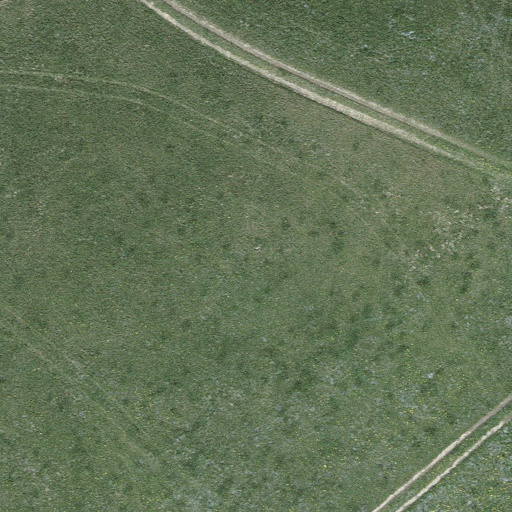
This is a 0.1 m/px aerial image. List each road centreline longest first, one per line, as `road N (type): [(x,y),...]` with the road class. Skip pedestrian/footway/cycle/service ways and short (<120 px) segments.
road 1 (track): [(156,0),(242,53),(511,171)]
road 2 (track): [(511,395),(377,511)]
